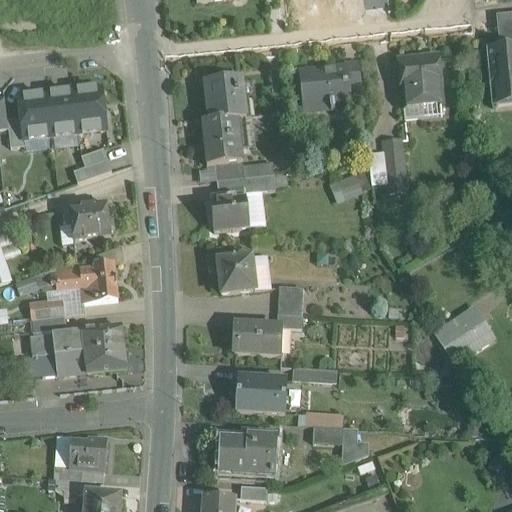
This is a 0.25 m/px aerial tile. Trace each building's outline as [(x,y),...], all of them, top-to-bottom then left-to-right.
[(511,15),(496,17),(498,34),(502,33),(511,32),(511,15)] [(511,32),(502,33),(504,49),(487,50),(492,107),(511,105),(511,32)] [(438,59),(398,63),(403,107),(440,103),(439,90),(441,89),(438,59)] [(358,63),(346,64),(349,93),(361,92),(358,63)] [(344,68),(302,73),(302,71),(299,71),(304,116),(306,115),(306,112),(330,110),(331,115),(334,115),(333,105),(348,104),(349,111),(351,111),(349,93),(346,64),(344,64),(344,68)] [(282,71),(270,73),(273,102),(286,101),(282,71)] [(242,84),(205,88),(209,125),(238,122),(246,121),(242,84)] [(79,137),(107,134),(102,89),(74,92),(79,137)] [(50,140),(79,137),(74,92),(46,95),(50,140)] [(22,143),(50,140),(46,95),(17,98),(22,143)] [(5,105),(0,105),(0,133),(4,133),(8,133),(8,127),(5,105)] [(209,125),(202,126),(207,171),(215,170),(242,167),(238,122),(209,125)] [(400,143),(384,145),(389,196),(406,194),(400,143)] [(85,170),(74,174),(78,186),(113,174),(105,151),(81,159),(85,170)] [(242,167),(215,170),(217,185),(243,182),(274,179),(273,167),(243,170),(242,167)] [(331,186),(338,205),(364,195),(357,176),(331,186)] [(274,179),(243,182),(245,197),(275,194),(274,179)] [(243,182),(217,185),(218,200),(245,197),(243,182)] [(218,200),(209,201),(213,236),(249,231),(245,197),(218,200)] [(106,207),(62,213),(63,223),(68,223),(68,226),(71,226),(73,244),(85,242),(86,248),(91,247),(90,242),(110,239),(110,236),(114,233),(112,224),(108,222),(106,207)] [(0,250),(0,288),(12,284),(0,250)] [(126,250),(93,262),(94,270),(113,267),(128,266),(126,250)] [(250,261),(218,265),(222,298),(254,294),(250,261)] [(94,271),(80,273),(81,279),(82,292),(84,307),(118,303),(113,267),(94,270),(94,271)] [(81,279),(48,282),(49,291),(57,290),(57,295),(82,292),(81,279)] [(304,292),(279,291),(278,318),(302,319),(304,292)] [(62,304),(36,307),(38,323),(64,320),(62,304)] [(468,314),(434,335),(454,367),(488,346),(468,314)] [(302,319),(278,318),(277,330),(282,331),(282,332),(302,333),(302,319)] [(38,323),(31,324),(32,337),(66,333),(64,320),(38,323)] [(277,330),(234,328),(233,356),(280,359),(280,357),(282,332),(282,331),(277,330)] [(76,336),(30,341),(32,361),(55,358),(55,359),(123,351),(120,330),(82,334),(83,338),(77,338),(76,336)] [(123,351),(55,359),(57,379),(87,376),(87,377),(125,373),(123,351)] [(55,359),(43,361),(45,380),(57,379),(55,359)] [(458,380),(448,364),(438,379),(458,380)] [(332,373),(292,371),(291,384),(331,386),(332,373)] [(286,383),(237,381),(235,414),(284,417),(286,383)] [(344,430),(344,415),(311,414),(310,445),(344,446),(344,460),(370,461),(371,444),(359,444),(360,430),(344,430)] [(220,459),(280,462),(280,453),(275,453),(276,441),(260,440),(260,443),(219,441),(219,456),(220,456),(220,459)] [(87,446),(70,445),(69,471),(55,470),(54,483),(59,483),(81,484),(82,473),(103,475),(104,475),(107,443),(87,442),(87,446)] [(280,462),(220,459),(219,476),(232,476),(231,478),(274,481),(274,476),(279,476),(280,462)] [(103,475),(82,473),(81,484),(102,486),(103,475)] [(54,483),(49,482),(48,494),(58,495),(59,483),(54,483)] [(81,484),(59,483),(58,495),(80,496),(81,484)] [(267,492),(241,490),(240,504),(266,506),(267,492)] [(103,497),(85,496),(84,511),(85,511),(120,511),(121,504),(119,502),(119,499),(102,498),(103,497)] [(233,511),(234,502),(204,500),(202,511),(233,511)]
